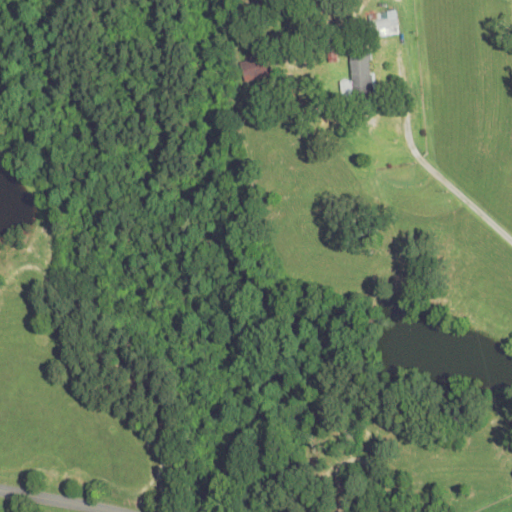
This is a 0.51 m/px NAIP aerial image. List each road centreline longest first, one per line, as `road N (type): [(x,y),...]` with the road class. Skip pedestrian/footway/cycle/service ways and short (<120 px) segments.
road 1 (residential): [(407,107),(408,139),(425,164),(511,240)]
road 2 (tertiary): [(121,511),(0,487)]
